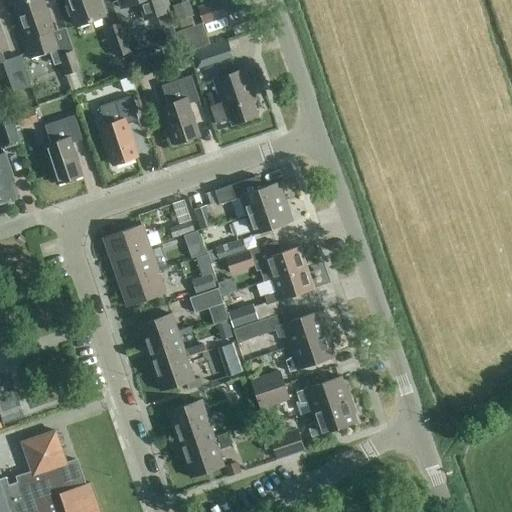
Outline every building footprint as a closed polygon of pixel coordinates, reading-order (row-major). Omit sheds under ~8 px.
[(62,54),(58,43),(54,32),(55,31),(43,0),(23,0),(13,4),(25,39),(22,40),(29,60),(50,53),(54,65),(60,63),(65,76),(80,71),(73,50),(62,54)] [(66,0),(76,26),(104,16),(98,0),(66,0)] [(172,26),(163,0),(122,0),(125,7),(139,2),(145,21),(158,16),(162,30),(172,26)] [(198,8),(203,25),(226,17),(220,0),(198,8)] [(190,1),(172,7),(177,22),(195,16),(190,1)] [(125,17),(133,47),(147,43),(139,13),(125,17)] [(129,52),(120,23),(106,28),(115,57),(128,53),(128,52),(129,52)] [(136,71),(147,67),(142,53),(131,57),(136,71)] [(19,56),(5,60),(5,62),(2,63),(12,93),(29,87),(19,56)] [(188,57),(177,60),(180,70),(191,67),(188,57)] [(232,125),(257,116),(252,101),(255,100),(245,70),(214,80),(223,106),(226,105),(232,125)] [(191,76),(161,86),(168,104),(162,106),(175,144),(199,136),(188,104),(199,100),(191,76)] [(144,89),(137,93),(148,113),(155,108),(144,89)] [(113,165),(138,157),(126,125),(138,121),(130,96),(100,107),(106,125),(100,127),(113,165)] [(74,115),(45,125),(51,144),(45,146),(58,184),(82,176),(71,144),(82,140),(74,115)] [(20,143),(11,116),(0,120),(0,141),(3,148),(20,143)] [(336,147),(336,158),(349,157),(349,139),(326,139),(326,148),(336,147)] [(0,155),(0,203),(16,198),(9,176),(12,175),(5,154),(0,155)] [(246,216),(284,203),(277,183),(262,188),(258,176),(218,190),(223,204),(240,198),(246,216)] [(291,223),(284,203),(246,216),(253,236),(291,223)] [(194,211),(201,230),(213,226),(206,207),(194,211)] [(194,231),(190,221),(169,228),(173,238),(194,231)] [(150,248),(142,225),(104,238),(112,261),(150,248)] [(188,246),(192,258),(206,253),(202,241),(188,246)] [(245,251),(242,241),(206,252),(209,262),(245,251)] [(306,268),(299,247),(252,263),(252,265),(253,267),(257,269),(260,268),(264,282),(306,268)] [(158,271),(150,248),(112,261),(120,284),(158,271)] [(228,273),(252,265),(252,263),(247,250),(224,258),(228,273)] [(306,268),(272,280),(276,292),(264,296),(267,305),(275,303),(314,290),(306,268)] [(158,271),(120,284),(128,307),(166,294),(158,271)] [(190,279),(194,293),(213,288),(209,273),(190,279)] [(190,299),(195,314),(223,305),(221,298),(218,290),(190,299)] [(275,303),(267,305),(254,310),(253,307),(227,316),(232,330),(278,314),(275,303)] [(281,313),(278,314),(232,330),(237,343),(275,331),(277,338),(286,338),(289,347),(328,334),(324,319),(322,320),(319,312),(284,323),(281,313)] [(172,314),(138,326),(146,348),(179,336),(172,314)] [(328,334),(289,347),(292,356),(285,361),(289,372),(334,357),(331,349),(333,348),(328,334)] [(179,336),(146,348),(153,369),(186,358),(179,336)] [(191,357),(202,353),(199,345),(188,349),(191,357)] [(194,380),(186,358),(153,369),(161,392),(185,383),(188,391),(202,386),(200,378),(194,380)] [(254,395),(283,386),(277,370),(249,380),(254,395)] [(312,413),(351,400),(346,385),(344,386),(341,377),(296,392),(300,404),(309,403),(312,413)] [(287,399),(283,386),(254,395),(259,409),(287,399)] [(281,403),(288,417),(298,413),(291,398),(281,403)] [(351,400),(312,413),(315,422),(308,426),(312,438),(357,422),(354,414),(356,413),(351,400)] [(175,434),(209,423),(201,401),(168,412),(175,434)] [(263,423),(260,414),(259,410),(246,414),(250,427),(263,423)] [(209,423),(175,434),(183,456),(216,444),(209,423)] [(7,486),(4,478),(4,477),(0,478),(0,511),(100,511),(90,483),(86,485),(77,459),(66,463),(55,431),(22,443),(32,471),(15,477),(17,483),(7,486)] [(219,443),(231,439),(228,432),(217,436),(219,443)] [(302,452),(298,440),(295,432),(270,440),(277,461),(302,452)] [(224,466),(216,444),(183,456),(190,478),(224,466)] [(224,466),(227,478),(240,474),(237,462),(224,466)]
